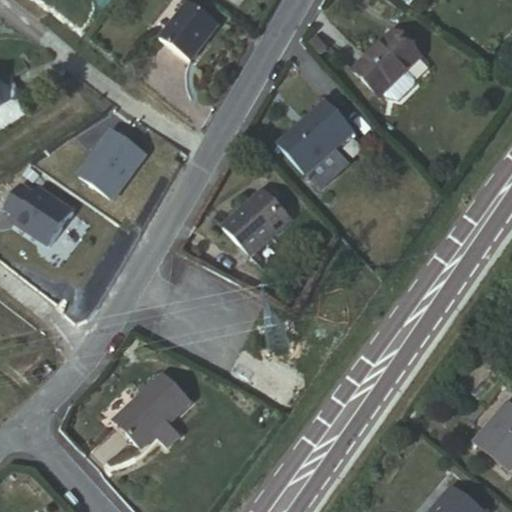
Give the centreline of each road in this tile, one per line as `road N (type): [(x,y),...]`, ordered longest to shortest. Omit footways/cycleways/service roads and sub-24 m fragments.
road 1 (secondary): [(277,511),(511,180)]
road 2 (residential): [(206,150),(0,5)]
road 3 (residential): [(87,345),(130,290),(206,150)]
road 4 (residential): [(206,150),(287,0)]
